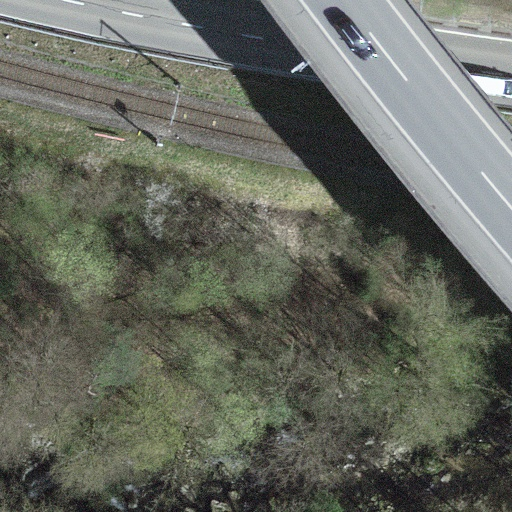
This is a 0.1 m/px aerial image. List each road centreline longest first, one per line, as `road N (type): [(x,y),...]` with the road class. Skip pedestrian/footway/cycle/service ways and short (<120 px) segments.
road 1 (primary): [(511,75),(290,43),(75,0)]
road 2 (motorway): [(344,0),(511,208)]
